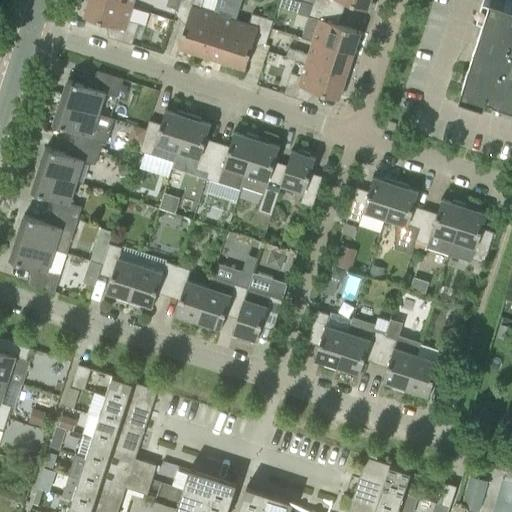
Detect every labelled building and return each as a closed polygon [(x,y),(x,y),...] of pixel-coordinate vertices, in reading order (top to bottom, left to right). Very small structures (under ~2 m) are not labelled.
[(112,26),(108,37),(132,45),(139,23),(129,19),(133,7),(110,0),(89,0),(84,17),(86,18),(86,17),(112,26)] [(187,19),(178,47),(201,54),(213,13),(201,9),(204,0),(180,0),(176,16),(187,19)] [(223,62),(237,20),(223,16),(228,0),(217,0),(213,13),(201,54),(223,62)] [(280,0),(278,7),(289,11),(292,0),(280,0)] [(337,12),(341,0),(366,9),(368,10),(371,0),(314,0),(313,4),(337,12)] [(511,16),(506,14),(509,6),(491,0),(483,0),(452,96),(477,104),(479,98),(511,108),(511,16)] [(359,32),(333,23),(337,12),(313,4),(306,25),(317,28),(313,41),(354,54),(361,32),(359,31),(359,32)] [(266,45),(274,21),(252,14),(248,24),(237,20),(223,62),(246,69),(255,41),(266,45)] [(286,57),(306,63),(347,77),(354,54),(313,41),(309,53),(289,47),(286,57)] [(291,72),(284,93),(308,101),(312,90),(338,98),(337,99),(339,100),(347,77),(306,63),(302,75),(291,72)] [(124,79),(123,79),(98,71),(92,87),(68,79),(61,102),(98,114),(106,93),(118,97),(124,79)] [(98,114),(61,102),(53,124),(78,132),(74,144),(100,152),(103,143),(106,145),(114,120),(98,114)] [(176,113),(165,109),(165,111),(166,111),(160,131),(148,127),(140,151),(174,162),(189,114),(177,110),(176,113)] [(212,126),(212,125),(201,121),(202,118),(189,114),(174,162),(196,169),(194,175),(206,179),(214,156),(202,152),(211,125),(212,126)] [(233,133),(234,133),(226,160),(214,156),(206,179),(240,190),(241,186),(258,136),(246,133),(245,135),(234,132),(233,133)] [(269,143),(270,141),(258,136),(241,186),(264,194),(259,211),(273,215),(276,204),(282,185),(281,185),(283,178),(271,174),(279,148),(280,148),(281,147),(269,143)] [(74,144),(70,155),(46,147),(39,170),(77,182),(84,161),(96,165),(100,152),(74,144)] [(291,151),(292,152),(283,178),(281,185),(282,185),(304,192),(301,203),(313,207),(321,183),(309,179),(315,159),(316,160),(316,158),(310,156),(311,154),(299,150),(298,152),(291,150),(291,151)] [(131,178),(128,163),(119,165),(121,180),(131,178)] [(32,192),(56,200),(52,211),(78,219),(82,207),(70,203),(77,182),(39,170),(32,192)] [(367,198),(355,194),(347,218),(360,222),(364,212),(385,219),(397,182),(385,178),(384,180),(373,177),(372,178),(374,178),(367,198)] [(423,216),(412,213),(418,193),(419,193),(420,192),(408,188),(409,186),(397,182),(385,219),(396,222),(395,248),(412,253),(413,247),(423,216)] [(440,236),(453,241),(465,204),(453,200),(453,202),(441,199),(441,200),(442,200),(435,220),(423,216),(413,247),(426,252),(427,248),(426,248),(431,233),(440,236)] [(123,210),(133,213),(136,203),(126,200),(123,210)] [(453,241),(454,241),(450,255),(471,261),(472,259),(485,263),(495,232),(494,232),(492,238),(480,235),(487,215),(488,215),(488,214),(477,210),(478,208),(465,204),(453,241)] [(52,211),(49,223),(24,215),(17,237),(55,249),(62,228),(74,232),(78,219),(52,211)] [(454,241),(453,241),(440,236),(436,250),(450,255),(454,241)] [(55,249),(17,237),(10,260),(34,267),(29,284),(55,292),(61,274),(67,253),(55,249)] [(296,251),(299,240),(292,238),(287,241),(285,248),(296,251)] [(119,258),(122,247),(110,243),(102,267),(114,271),(108,291),(107,291),(106,292),(117,295),(117,298),(128,302),(141,265),(119,258)] [(357,250),(339,245),(333,263),(352,268),(357,250)] [(265,264),(282,269),(287,253),(269,248),(265,264)] [(102,265),(90,261),(87,270),(99,274),(102,265)] [(161,279),(173,282),(178,265),(166,261),(163,272),(141,265),(128,302),(141,306),(142,303),(153,307),(154,306),(152,305),(161,279)] [(343,282),(345,275),(347,269),(333,264),(329,278),(335,280),(343,282)] [(382,278),(385,268),(372,264),(369,274),(382,278)] [(197,324),(209,287),(187,280),(191,269),(178,265),(173,282),(185,286),(176,313),(175,313),(175,314),(186,318),(185,320),(197,324)] [(213,276),(209,287),(197,324),(210,328),(210,325),(222,329),(222,328),(221,327),(230,301),(242,305),(245,298),(248,288),(234,283),(213,276)] [(251,338),(258,341),(258,339),(257,339),(263,319),(275,323),(283,299),(248,288),(245,298),(242,305),(234,332),(233,331),(232,332),(239,335),(238,337),(250,341),(251,338)] [(330,314),(317,310),(310,334),(322,338),(315,358),(314,358),(314,359),(325,362),(324,365),(336,369),(352,322),(353,319),(331,312),(330,314)] [(391,318),(386,333),(380,350),(392,354),(384,380),(383,380),(382,381),(394,385),(393,387),(404,391),(417,354),(420,342),(399,335),(403,322),(391,318)] [(380,350),(386,333),(352,322),(336,369),(349,373),(349,370),(361,374),(361,373),(360,372),(369,346),(380,350)] [(0,376),(9,379),(12,369),(26,373),(30,361),(27,360),(31,348),(0,338),(0,339),(3,340),(0,347),(0,376)] [(443,351),(455,355),(457,349),(444,345),(443,351)] [(444,385),(445,385),(455,355),(443,351),(439,361),(417,354),(404,391),(417,395),(418,393),(429,396),(430,395),(429,395),(435,375),(447,379),(444,385)] [(92,368),(79,364),(72,385),(85,389),(92,368)] [(148,386),(113,375),(106,396),(147,409),(149,403),(151,404),(156,390),(158,391),(158,389),(156,389),(157,387),(149,384),(148,386)] [(0,415),(8,418),(12,406),(1,402),(9,379),(0,376),(0,415)] [(78,390),(70,387),(64,404),(73,407),(78,390)] [(147,409),(106,396),(99,417),(145,431),(145,430),(143,429),(147,416),(145,415),(147,409)] [(33,408),(29,422),(45,428),(49,413),(33,408)] [(63,414),(59,426),(67,429),(73,431),(77,419),(63,414)] [(0,428),(4,430),(8,418),(0,415),(0,428)] [(99,417),(93,436),(93,437),(133,450),(135,445),(138,445),(142,432),(144,432),(145,431),(99,417)] [(78,454),(87,456),(86,458),(153,479),(157,464),(132,456),(133,450),(93,437),(92,438),(83,436),(78,454)] [(52,470),(57,454),(50,452),(45,467),(52,470)] [(404,492),(411,471),(376,460),(377,458),(369,455),(368,457),(366,457),(366,458),(368,459),(363,473),(366,473),(364,479),(404,492)] [(122,486),(148,494),(153,479),(86,458),(80,478),(120,491),(122,486)] [(39,488),(51,492),(51,491),(52,492),(59,472),(52,470),(45,467),(39,488)] [(237,483),(190,468),(184,489),(231,504),(237,483)] [(470,476),(462,506),(479,511),(488,481),(470,476)] [(118,497),(120,491),(80,478),(73,499),(113,511),(116,511),(121,498),(118,497)] [(353,498),(394,511),(397,511),(404,492),(364,479),(362,485),(360,484),(355,498),(353,497),(353,498)] [(450,507),(457,486),(444,482),(438,503),(449,506),(450,507)] [(254,511),(290,511),(294,501),(247,486),(240,507),(254,511)] [(38,505),(43,490),(37,488),(32,503),(38,505)] [(184,489),(179,504),(177,510),(182,511),(228,511),(231,504),(184,489)] [(394,511),(353,498),(352,499),(355,500),(350,511),(394,511)] [(113,511),(73,499),(68,511),(113,511)] [(449,506),(438,503),(436,502),(434,507),(448,511),(449,506)]
